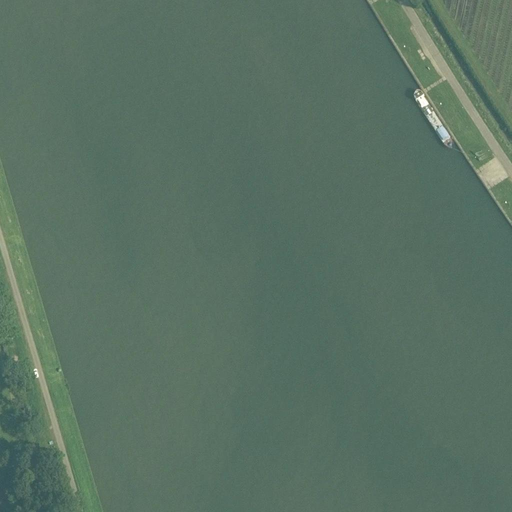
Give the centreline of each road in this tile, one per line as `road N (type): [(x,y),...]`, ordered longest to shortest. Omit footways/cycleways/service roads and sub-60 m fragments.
road 1 (unclassified): [(0,237),(80,511)]
road 2 (unclassified): [(511,170),(403,0)]
